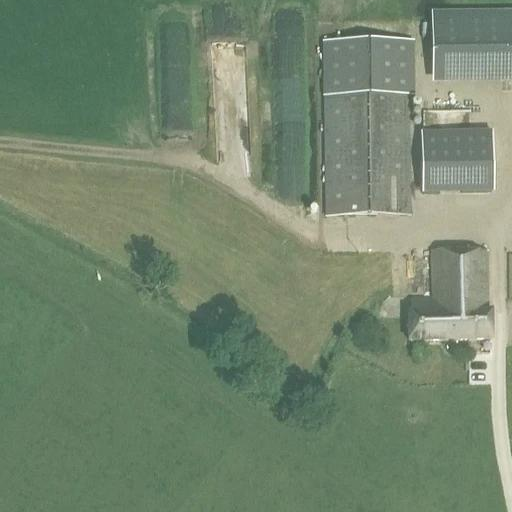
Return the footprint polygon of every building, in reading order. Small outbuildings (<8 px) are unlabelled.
[(511,15),(430,17),(430,22),(431,86),(511,85),(511,15)] [(297,61),(313,58),(307,21),(290,24),(297,61)] [(227,65),(244,63),(241,43),(225,45),(227,65)] [(325,44),(326,98),(328,218),(412,217),(409,43),(325,44)] [(494,198),(494,140),(424,140),(424,198),(494,198)] [(413,314),(408,314),(409,343),(492,340),(491,311),(488,311),(486,252),(433,254),(435,301),(413,302),(413,314)]
